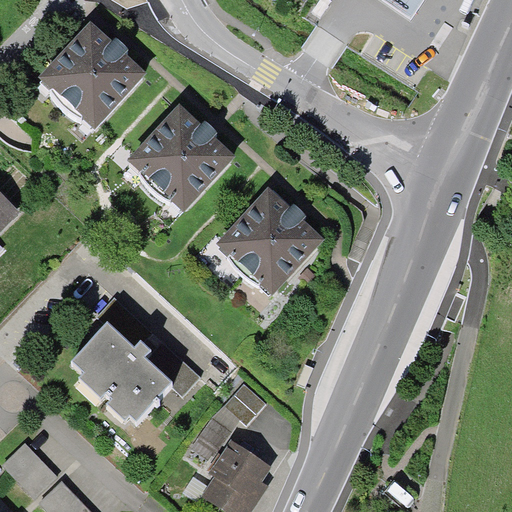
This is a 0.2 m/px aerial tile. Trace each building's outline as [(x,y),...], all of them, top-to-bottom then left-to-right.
[(381,0),(413,21),(426,0),(381,0)] [(92,26),(38,80),(91,132),(144,78),(92,26)] [(182,111),(131,165),(185,216),(236,162),(182,111)] [(269,191),(217,246),(271,298),(324,243),(269,191)] [(0,233),(19,216),(0,196),(0,233)] [(466,298),(456,294),(445,318),(456,322),(466,298)] [(183,399),(201,379),(113,296),(96,315),(110,328),(73,367),(84,377),(80,381),(102,402),(107,397),(114,404),(109,408),(125,422),(129,418),(137,425),(172,389),(183,399)] [(314,368),(306,365),(297,385),(306,388),(314,368)] [(245,386),(227,405),(247,425),(266,405),(245,386)] [(214,456),(230,432),(212,420),(192,449),(208,460),(212,454),(214,456)] [(272,470),(232,443),(210,475),(217,480),(205,497),(225,511),(251,511),(268,488),(262,484),(272,470)] [(25,445),(2,467),(32,498),(55,477),(25,445)] [(91,511),(63,483),(40,506),(45,511),(91,511)]
